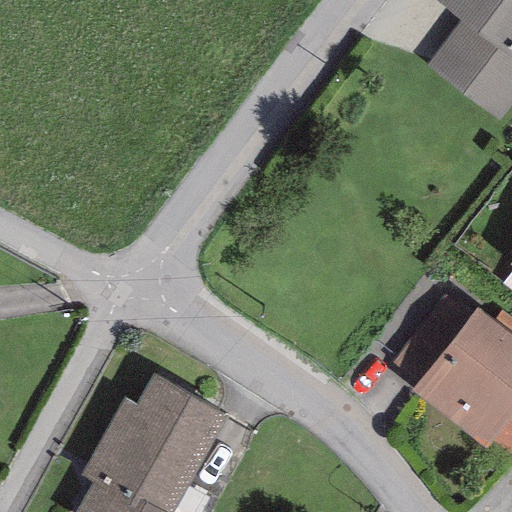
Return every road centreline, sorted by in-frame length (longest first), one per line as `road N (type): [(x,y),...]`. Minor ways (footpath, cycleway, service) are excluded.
road 1 (residential): [(131,292),(350,0)]
road 2 (residential): [(417,511),(341,427),(131,292)]
road 3 (residential): [(131,292),(0,222)]
